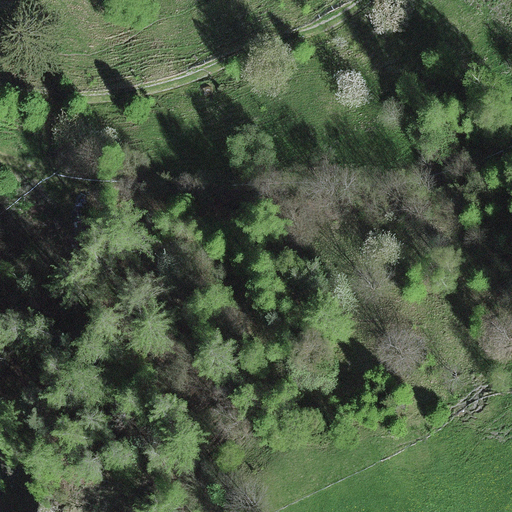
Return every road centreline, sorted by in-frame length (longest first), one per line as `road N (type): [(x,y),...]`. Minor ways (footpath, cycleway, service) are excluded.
road 1 (track): [(511,150),(472,172),(350,195),(215,207),(0,155)]
road 2 (track): [(0,80),(110,89),(199,73),(367,0)]
